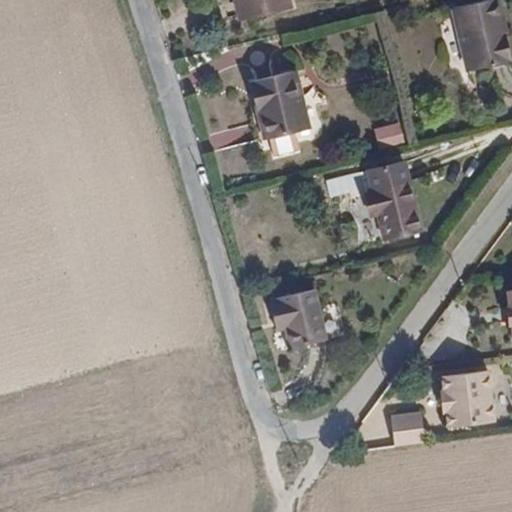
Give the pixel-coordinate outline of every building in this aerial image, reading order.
[(290,0),(238,0),(243,18),(292,7),(290,0)] [(511,46),(501,0),(487,0),(456,8),(471,71),(511,61),(511,46)] [(297,71),(254,81),(261,112),(264,112),(270,139),(275,156),(278,155),(280,157),(285,156),(286,153),(289,152),(292,154),(296,153),(298,150),(300,149),(296,132),(311,129),(297,71)] [(381,150),(406,142),(400,124),(375,132),(381,150)] [(410,184),(368,195),(373,213),(379,212),(386,239),(423,229),(410,184)] [(511,328),(511,277),(495,279),(498,296),(495,297),(497,313),(500,313),(502,330),(511,328)] [(282,302),(272,305),(277,323),(284,321),(287,331),(292,350),(328,339),(315,288),(281,297),(282,302)] [(284,321),(277,323),(280,333),(287,331),(284,321)] [(425,387),(428,408),(430,408),(432,423),(479,417),(473,366),(426,372),(428,387),(425,387)] [(376,412),(379,442),(409,438),(405,409),(376,412)]
